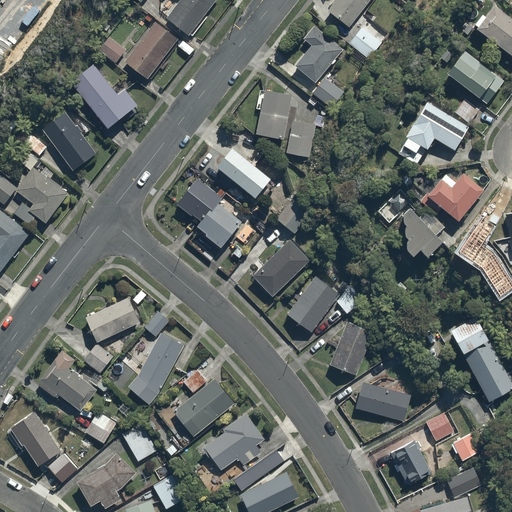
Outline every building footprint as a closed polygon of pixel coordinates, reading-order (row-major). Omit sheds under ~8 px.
[(179,0),(167,16),(191,34),(217,0),(179,0)] [(336,0),(329,9),(351,26),(371,0),(336,0)] [(511,15),(496,4),(478,30),(511,52),(511,15)] [(157,22),(126,60),(148,77),(179,39),(157,22)] [(346,46),(314,23),(304,38),(312,44),(296,65),(320,82),(346,46)] [(366,23),(350,41),(370,58),(385,40),(366,23)] [(109,36),(99,49),(119,64),(129,51),(109,36)] [(185,38),(179,45),(190,55),(196,48),(185,38)] [(479,67),(464,55),(450,73),(482,97),(500,74),(483,62),(479,67)] [(120,92),(95,62),(72,82),(113,128),(141,104),(126,87),(120,92)] [(325,77),(314,92),(332,106),(343,91),(325,77)] [(293,93),(267,89),(259,134),(286,138),(293,93)] [(477,106),(464,99),(456,113),(469,120),(477,106)] [(423,144),(431,149),(438,138),(456,148),(470,124),(428,100),(404,142),(420,151),(423,144)] [(67,111),(44,129),(76,170),(99,152),(67,111)] [(294,122),(290,152),(313,155),(317,125),(294,122)] [(32,133),(25,142),(41,155),(49,146),(32,133)] [(236,147),(221,164),(245,184),(242,188),(257,200),(275,178),(236,147)] [(38,161),(29,154),(23,162),(32,169),(38,161)] [(55,172),(46,165),(41,172),(34,167),(18,188),(36,202),(30,209),(47,222),(69,193),(50,179),(55,172)] [(458,182),(445,172),(428,193),(464,220),(487,190),(465,173),(458,182)] [(0,174),(0,199),(4,202),(1,206),(10,213),(18,202),(11,197),(18,187),(0,174)] [(198,177),(178,202),(202,221),(198,226),(223,246),(244,219),(221,201),(224,197),(198,177)] [(290,197),(275,217),(296,232),(311,212),(290,197)] [(31,207),(24,201),(14,215),(32,229),(39,219),(28,210),(31,207)] [(410,224),(411,244),(410,248),(417,256),(425,249),(431,255),(445,243),(412,206),(407,210),(407,220),(410,224)] [(0,269),(2,271),(32,231),(0,208),(0,269)] [(289,239),(254,274),(278,297),(313,262),(289,239)] [(0,270),(0,282),(8,288),(13,281),(0,270)] [(341,291),(321,278),(311,278),(288,313),(315,330),(341,291)] [(352,312),(353,296),(346,290),(338,300),(346,312),(352,312)] [(131,294),(87,314),(100,341),(144,321),(131,294)] [(170,318),(159,309),(145,326),(157,335),(170,318)] [(511,389),(511,376),(479,315),(451,330),(490,402),(511,389)] [(376,329),(348,318),(331,364),(359,374),(376,329)] [(184,344),(161,332),(138,376),(162,388),(184,344)] [(98,342),(86,358),(103,372),(115,355),(98,342)] [(61,393),(83,409),(99,387),(73,367),(77,360),(63,350),(39,383),(57,397),(61,393)] [(199,369),(184,381),(193,392),(208,380),(199,369)] [(235,402),(216,379),(176,411),(194,434),(235,402)] [(414,394),(364,381),(357,406),(407,420),(414,394)] [(64,449),(37,409),(11,429),(25,448),(28,446),(41,465),(64,449)] [(274,444),(250,410),(226,427),(228,430),(208,444),(224,467),(238,457),(244,465),(274,444)] [(447,411),(426,423),(436,439),(456,427),(447,411)] [(118,423),(100,412),(89,430),(107,441),(118,423)] [(156,453),(140,425),(124,434),(140,462),(156,453)] [(474,431),(453,441),(463,461),(483,451),(474,431)] [(432,470),(419,440),(393,451),(406,481),(432,470)] [(280,449),(235,476),(243,488),(288,461),(280,449)] [(119,452),(105,465),(79,479),(94,505),(102,500),(106,506),(123,497),(119,490),(138,471),(119,452)] [(79,468),(66,453),(50,467),(63,482),(79,468)] [(475,468),(448,477),(454,495),(481,486),(475,468)] [(292,472),(245,494),(252,511),(268,511),(303,496),(292,472)] [(184,503),(168,476),(153,484),(169,511),(184,503)] [(473,511),(469,496),(422,507),(423,511),(473,511)] [(158,511),(155,499),(129,506),(130,511),(158,511)]
